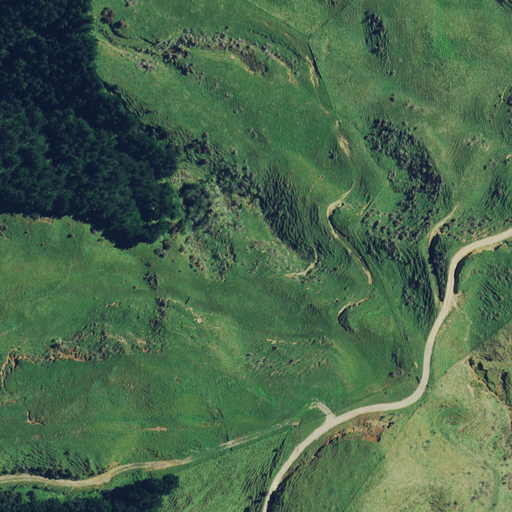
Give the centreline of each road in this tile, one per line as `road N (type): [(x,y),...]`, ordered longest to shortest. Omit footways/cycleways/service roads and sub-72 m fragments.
road 1 (track): [(0,333),(116,291),(160,283),(200,291),(302,367),(329,406)]
road 2 (track): [(250,511),(329,406)]
